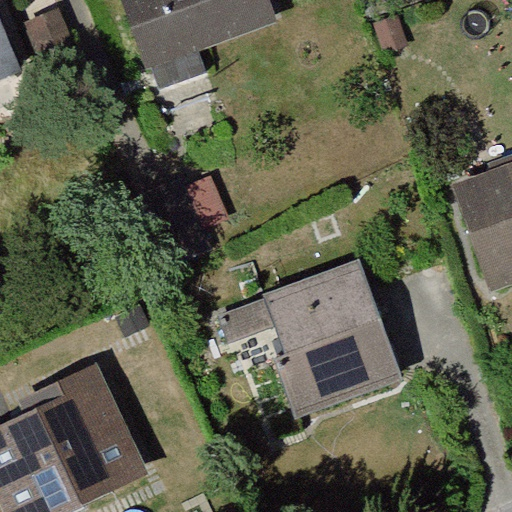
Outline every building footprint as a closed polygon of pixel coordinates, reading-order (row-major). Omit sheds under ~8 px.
[(242,0),(112,0),(107,2),(135,78),(255,34),(242,0)] [(511,175),(444,198),(478,298),(511,286),(511,175)] [(165,199),(128,217),(158,280),(196,262),(165,199)] [(347,280),(204,332),(213,358),(259,341),(269,369),(259,373),(280,431),(388,391),(347,280)] [(21,427),(0,436),(0,511),(66,511),(132,481),(84,382),(15,415),(21,427)]
